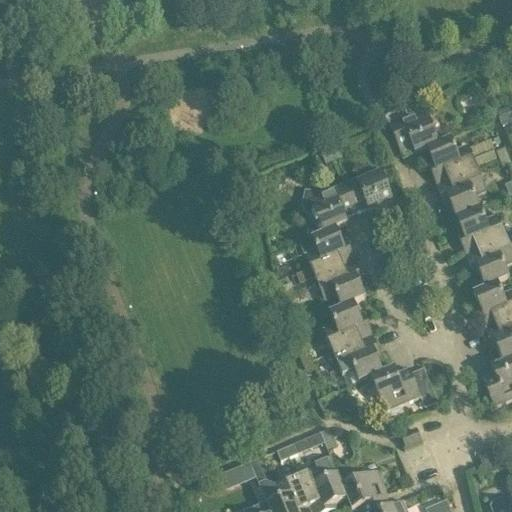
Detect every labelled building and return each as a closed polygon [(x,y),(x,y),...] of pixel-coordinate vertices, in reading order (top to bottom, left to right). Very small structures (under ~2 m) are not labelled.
[(37,19),(23,25),(28,36),(41,30),(37,19)] [(511,121),(511,119),(508,110),(496,115),(501,127),(511,121)] [(424,112),(388,127),(401,158),(413,152),(415,158),(426,153),(439,147),(439,146),(424,112)] [(439,147),(426,153),(435,175),(431,177),(436,189),(477,172),(476,171),(496,161),(492,152),(472,161),(467,149),(455,153),(450,142),(439,146),(439,147)] [(338,150),(330,154),(334,164),(343,160),(338,150)] [(505,151),(495,155),(498,163),(508,159),(505,151)] [(330,154),(322,157),(326,167),(334,164),(330,154)] [(508,159),(498,163),(502,172),(511,167),(508,159)] [(379,171),(344,187),(356,216),(367,212),(370,218),(395,207),(379,171)] [(477,172),(436,189),(442,202),(446,200),(456,222),(480,212),(475,201),(487,196),(477,172)] [(304,194),(300,210),(312,224),(316,220),(323,236),(323,237),(335,231),(336,232),(348,227),(345,221),(356,216),(344,187),(322,196),(304,194)] [(480,212),(456,222),(465,245),(461,247),(466,259),(506,242),(496,218),(485,223),(480,212)] [(316,253),(305,258),(315,282),(355,265),(350,252),(345,254),(336,232),(335,231),(323,237),(323,236),(311,241),(316,253)] [(511,255),(506,242),(466,259),(471,271),(475,269),(485,291),(485,292),(498,286),(498,287),(510,282),(505,270),(511,267),(511,255)] [(355,265),(315,282),(325,305),(336,301),(341,311),(341,312),(354,306),(354,307),(365,302),(355,278),(360,276),(355,265)] [(290,282),(280,286),(284,295),(293,291),(290,282)] [(485,291),(473,296),(483,320),(478,322),(483,333),(511,321),(511,294),(503,298),(498,287),(498,286),(485,292),(485,291)] [(293,291),(284,295),(287,303),(297,299),(293,291)] [(334,328),(323,332),(333,356),(373,339),(368,327),(363,329),(354,307),(354,306),(341,312),(341,311),(329,316),(334,328)] [(511,321),(483,333),(488,346),(493,344),(503,366),(503,367),(511,363),(511,321)] [(373,339),(333,356),(343,380),(354,375),(359,386),(370,382),(370,381),(383,376),(383,375),(374,353),(378,351),(373,339)] [(310,356),(300,361),(303,368),(313,365),(310,356)] [(493,377),(481,382),(494,413),(511,405),(511,363),(503,367),(503,366),(491,371),(493,377)] [(313,365),(303,368),(307,377),(317,373),(313,365)] [(370,381),(370,382),(385,416),(421,401),(409,371),(397,376),(395,370),(383,375),(383,376),(370,381)] [(330,432),(321,437),(327,452),(337,448),(330,432)] [(416,434),(401,440),(405,451),(420,444),(416,434)] [(294,448),(285,452),(290,461),(298,458),(294,448)] [(285,452),(277,455),(281,465),(290,461),(285,452)] [(321,471),(298,481),(310,511),(325,511),(347,503),(348,503),(342,490),(343,489),(331,460),(319,465),(321,471)] [(390,504),(388,500),(377,475),(343,489),(342,490),(348,503),(347,503),(350,511),(386,511),(392,510),(390,504)] [(265,484),(258,487),(267,507),(268,511),(310,511),(298,481),(278,489),(265,484)]
